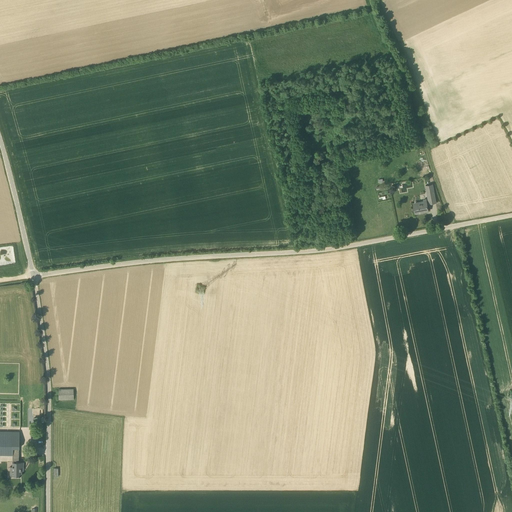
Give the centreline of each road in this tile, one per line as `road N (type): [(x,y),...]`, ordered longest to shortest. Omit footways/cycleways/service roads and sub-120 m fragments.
road 1 (unclassified): [(33,276),(321,250),(511,214)]
road 2 (unclassified): [(46,511),(46,365),(33,276)]
road 3 (unclassified): [(33,276),(0,142)]
